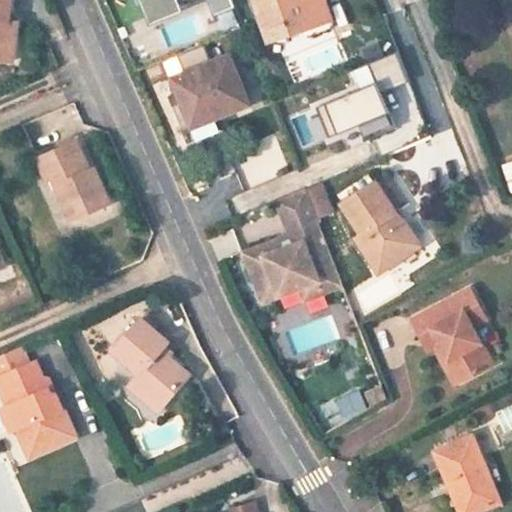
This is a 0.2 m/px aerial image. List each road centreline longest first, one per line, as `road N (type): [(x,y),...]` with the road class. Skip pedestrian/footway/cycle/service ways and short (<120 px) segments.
road 1 (tertiary): [(323,511),(239,363),(76,0)]
road 2 (track): [(189,253),(0,339)]
